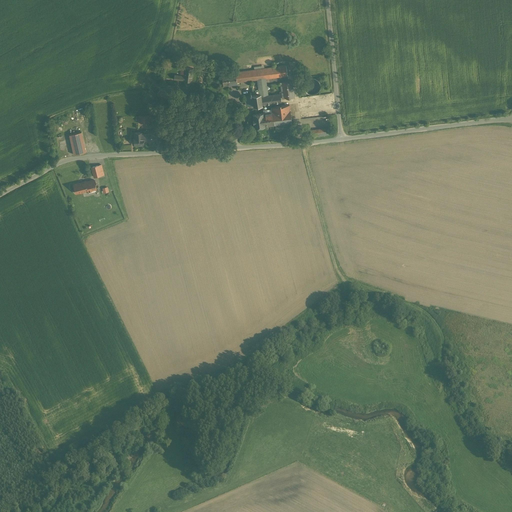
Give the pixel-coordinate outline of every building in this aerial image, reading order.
[(286,65),(264,68),(265,78),(287,75),(286,65)] [(193,68),(185,68),(184,76),(183,80),(192,80),(193,68)] [(264,68),(237,72),(239,81),(258,79),(265,78),(264,68)] [(239,81),(237,72),(230,72),(231,74),(222,75),(223,85),(237,83),(237,82),(239,81)] [(304,83),(304,84),(303,86),(303,87),(304,89),(305,90),(305,91),(307,92),(308,93),(309,94),(311,94),(312,94),(314,94),(315,93),(317,93),(318,92),(319,90),(319,89),(320,87),(320,86),(320,84),(320,83),(319,82),(318,80),(317,79),(316,78),(314,78),(313,77),(311,77),(310,78),(308,78),(307,79),(306,80),(305,81),(304,83)] [(267,95),(265,78),(258,79),(259,94),(260,94),(261,96),(267,95)] [(292,81),(281,82),(283,98),(294,97),(292,81)] [(281,101),(280,93),(261,96),(260,96),(262,104),(281,101)] [(253,105),(262,104),(260,96),(261,96),(260,94),(259,94),(252,95),(253,105)] [(253,105),(252,95),(244,96),(246,104),(249,103),(249,106),(253,105)] [(289,104),(273,106),(275,124),(276,128),(292,126),(289,104)] [(254,127),(275,124),(273,106),(271,107),(272,111),(252,114),(254,127)] [(148,132),(145,133),(146,140),(146,141),(157,140),(156,128),(155,128),(155,130),(148,130),(148,132)] [(311,136),(330,134),(329,128),(310,130),(311,136)] [(81,131),(69,134),(74,154),(85,151),(81,131)] [(146,140),(145,133),(143,133),(143,132),(134,132),(135,145),(139,144),(139,145),(144,145),(143,140),(146,140)] [(102,163),(92,166),(94,177),(105,174),(102,163)] [(86,180),(73,184),(76,194),(87,190),(88,192),(97,189),(94,179),(87,181),(86,180)]
